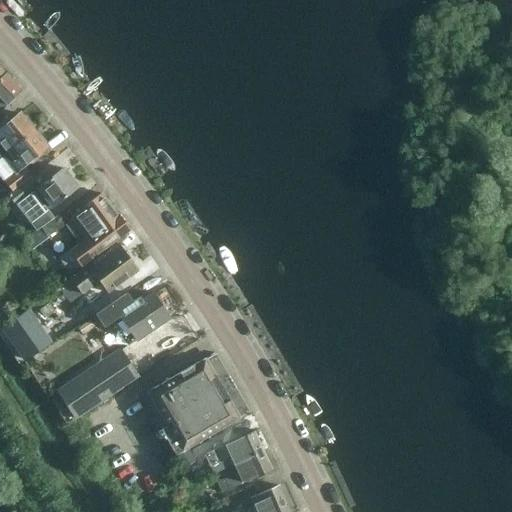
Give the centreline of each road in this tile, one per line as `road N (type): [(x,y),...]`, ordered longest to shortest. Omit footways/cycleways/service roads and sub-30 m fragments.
road 1 (tertiary): [(321,511),(222,321),(154,220),(0,27)]
road 2 (track): [(80,511),(0,390)]
